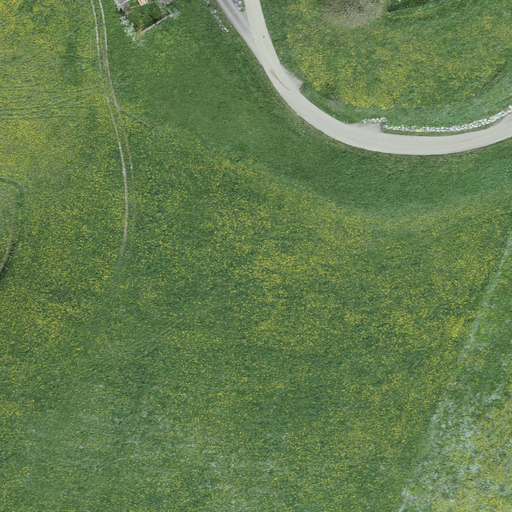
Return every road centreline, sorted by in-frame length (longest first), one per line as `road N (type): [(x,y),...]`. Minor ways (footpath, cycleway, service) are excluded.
road 1 (unclassified): [(251,0),(284,85),(311,114),(348,135),(439,145),(511,127)]
road 2 (track): [(129,190),(95,0)]
